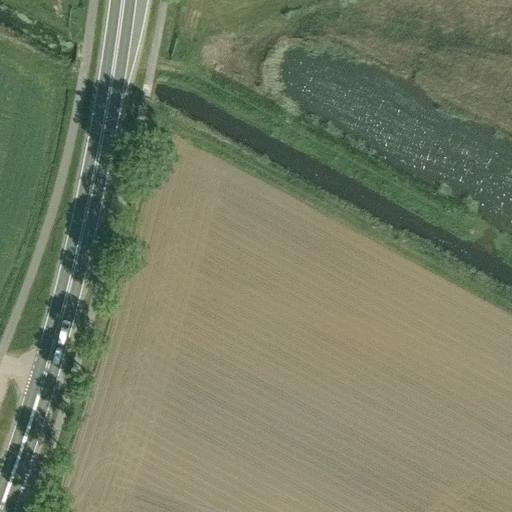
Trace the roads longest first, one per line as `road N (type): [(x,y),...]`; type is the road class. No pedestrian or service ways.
road 1 (primary): [(44,376),(94,190),(125,0)]
road 2 (primary): [(1,511),(44,376)]
